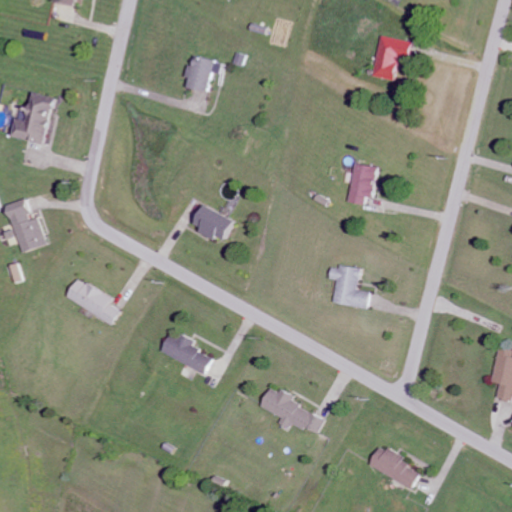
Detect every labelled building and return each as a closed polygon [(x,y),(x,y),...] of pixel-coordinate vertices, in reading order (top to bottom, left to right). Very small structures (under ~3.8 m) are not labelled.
[(416,43),(386,36),(376,77),(398,82),(404,57),(413,59),(416,43)] [(212,93),(220,61),(200,56),(197,67),(193,66),(190,78),(195,79),(192,88),(212,93)] [(47,145),(61,99),(38,92),(33,110),(24,107),(15,136),(47,145)] [(352,203),(368,206),(369,197),(376,198),(382,168),(359,164),(352,203)] [(42,219),(35,221),(28,199),(9,206),(26,254),(51,245),(42,219)] [(240,222),(210,205),(198,227),(228,243),(240,222)] [(336,304),(371,310),(374,293),(360,290),(364,270),(336,265),(333,279),(341,281),(336,304)] [(71,300),(118,325),(125,311),(114,306),(118,298),(82,279),(71,300)] [(208,374),(216,359),(196,348),(199,343),(177,332),(166,353),(208,374)] [(511,350),(501,348),(494,383),(502,384),(499,397),(511,400),(511,350)] [(328,420),(294,404),(298,397),(284,390),(282,393),(273,388),(264,408),(285,418),(282,424),(292,429),(295,424),(320,436),(328,420)] [(424,472),(383,448),(373,466),(414,490),(424,472)]
